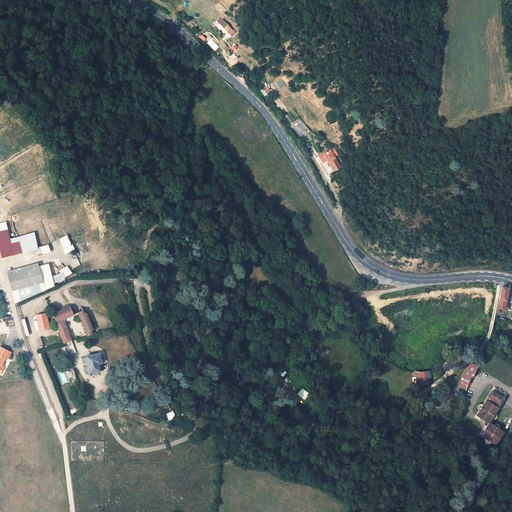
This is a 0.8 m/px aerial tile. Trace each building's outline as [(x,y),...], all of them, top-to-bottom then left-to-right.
[(222,19),(220,17),(217,20),(228,33),(232,30),(222,19)] [(321,154),(316,147),(307,153),(312,160),(321,154)] [(342,167),(341,166),(339,162),(337,159),(335,156),(330,159),(331,161),(329,162),(335,171),(342,167)] [(59,238),(65,253),(74,250),(68,234),(59,238)] [(0,264),(11,257),(4,248),(0,240),(0,264)] [(17,253),(11,244),(4,248),(11,257),(17,253)] [(13,299),(55,289),(49,263),(38,265),(38,263),(7,270),(13,299)] [(59,270),(60,272),(53,276),(56,282),(72,274),(68,265),(59,270)] [(500,308),(504,309),(508,288),(502,287),(496,313),(499,313),(500,308)] [(54,324),(61,321),(73,317),(68,307),(51,316),(54,324)] [(43,314),(33,316),(37,331),(47,328),(43,314)] [(89,330),(84,318),(77,320),(84,337),(91,335),(89,330)] [(65,332),(61,321),(54,324),(58,334),(65,332)] [(68,343),(65,332),(58,334),(62,345),(67,343),(68,343)] [(62,345),(66,355),(71,353),(67,343),(62,345)] [(7,359),(11,353),(1,346),(0,348),(0,371),(2,368),(0,366),(0,365),(5,358),(7,359)] [(85,368),(83,369),(84,374),(102,370),(101,367),(99,365),(99,362),(97,354),(80,358),(81,364),(84,364),(85,368)] [(469,385),(477,366),(472,364),(471,366),(469,365),(467,369),(466,369),(461,382),(469,385)] [(422,385),(428,384),(427,378),(426,371),(419,371),(414,370),(414,371),(413,371),(413,373),(415,373),(417,384),(422,383),(422,385)] [(486,422),(488,424),(491,419),(494,414),(498,409),(492,405),(489,404),(492,400),(494,402),(500,405),(504,399),(503,399),(492,391),(488,398),(489,398),(484,406),(480,412),(477,417),(486,422)] [(173,411),(166,413),(169,419),(175,416),(173,411)] [(491,443),(495,446),(498,442),(503,433),(499,430),(493,427),(488,424),(487,427),(481,437),(485,439),(491,443)]
